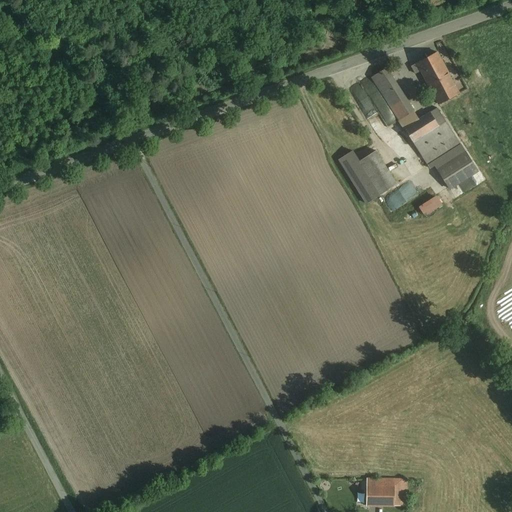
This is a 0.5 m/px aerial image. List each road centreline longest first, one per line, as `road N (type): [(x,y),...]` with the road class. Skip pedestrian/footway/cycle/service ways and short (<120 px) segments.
road 1 (unclassified): [(0,190),(511,5)]
road 2 (unclassified): [(0,377),(71,511)]
